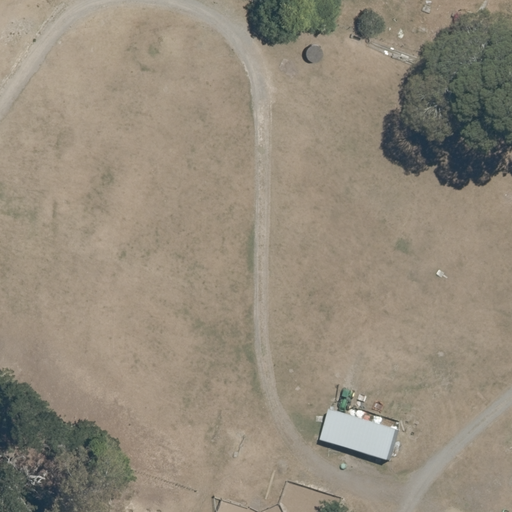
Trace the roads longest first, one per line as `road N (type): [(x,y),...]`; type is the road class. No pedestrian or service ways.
road 1 (track): [(436,511),(306,449),(275,374),(270,103),(234,20),(179,0)]
road 2 (track): [(511,398),(434,462),(406,511)]
road 3 (track): [(97,0),(40,44),(0,93)]
